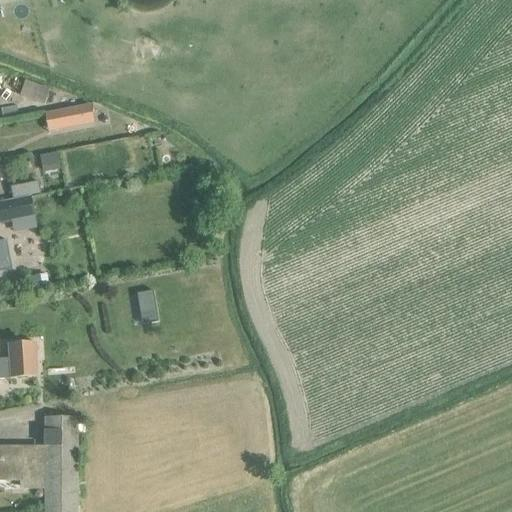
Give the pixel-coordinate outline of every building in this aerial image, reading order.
[(20,97),(43,105),(48,90),(25,82),(20,97)] [(90,106),(67,110),(69,124),(93,120),(90,106)] [(38,183),(10,188),(12,200),(40,195),(38,183)] [(0,204),(0,223),(11,222),(33,218),(31,209),(29,199),(0,204)] [(0,271),(11,269),(6,241),(0,242),(0,271)] [(33,278),(35,289),(48,287),(46,275),(33,278)] [(152,292),(136,295),(138,305),(154,302),(152,292)] [(0,379),(33,378),(32,346),(7,346),(8,360),(0,360),(0,379)] [(76,511),(77,419),(45,419),(45,450),(45,492),(44,511),(76,511)] [(45,450),(0,450),(0,480),(20,481),(20,491),(45,492),(45,450)]
